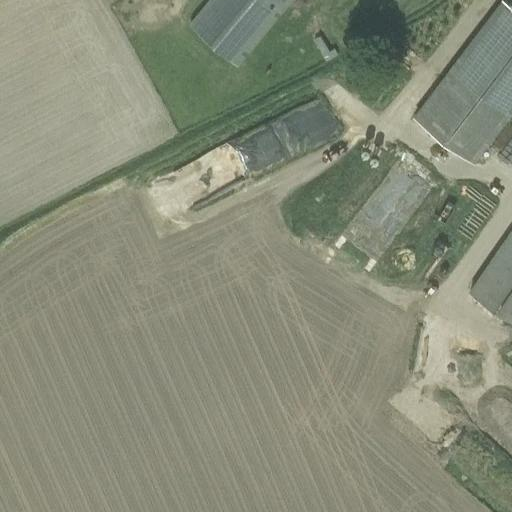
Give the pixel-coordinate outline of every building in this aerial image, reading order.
[(209,0),(190,23),(238,64),(292,0),(209,0)] [(501,0),(413,114),(474,162),(511,112),(511,5),(505,0),(501,0)] [(430,179),(401,163),(377,204),(387,210),(384,214),(403,225),(430,179)] [(197,186),(239,187),(239,167),(182,166),(182,176),(197,176),(197,186)] [(511,226),(469,289),(511,318),(511,226)]
